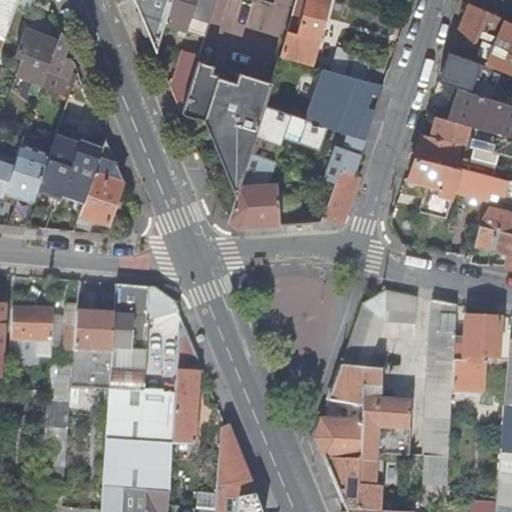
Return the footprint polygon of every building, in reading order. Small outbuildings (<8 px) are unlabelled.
[(0,0),(0,48),(17,0),(0,0)] [(171,0),(134,0),(155,51),(164,24),(171,0)] [(190,17),(209,23),(215,6),(216,0),(171,0),(164,24),(185,31),(190,17)] [(296,0),(285,41),(281,55),(311,64),(328,0),(296,0)] [(464,18),(451,51),(484,63),(511,73),(511,23),(502,19),(481,10),(464,18)] [(37,79),(43,81),(57,41),(25,30),(17,49),(15,55),(21,58),(16,72),(23,74),(37,79)] [(67,45),(61,30),(57,41),(43,81),(41,85),(60,92),(70,95),(70,93),(77,74),(70,72),(73,61),(70,57),(64,54),(67,45)] [(346,49),(339,71),(364,80),(370,57),(346,49)] [(182,50),(170,87),(181,114),(197,62),(199,56),(182,50)] [(511,73),(484,63),(451,51),(448,50),(446,58),(456,62),(467,63),(458,88),(464,90),(474,93),(477,84),(496,90),(511,95),(511,73)] [(199,56),(197,62),(213,67),(215,59),(200,54),(199,56)] [(203,117),(236,195),(238,186),(249,152),(258,125),(265,105),(272,82),(238,73),(235,83),(217,78),(218,76),(211,74),(213,67),(197,62),(181,114),(203,117)] [(351,135),(365,140),(375,110),(366,107),(370,94),(374,83),(364,80),(339,71),(323,66),(306,120),(311,122),(351,135)] [(32,94),(38,95),(41,85),(43,81),(37,79),(32,94)] [(374,83),(370,94),(380,97),(383,86),(374,83)] [(453,121),(464,90),(458,88),(448,119),(453,121)] [(464,90),(453,121),(496,132),(511,136),(511,104),(474,93),(464,90)] [(59,161),(66,163),(75,165),(88,127),(79,123),(85,104),(82,97),(70,93),(70,95),(52,145),(50,149),(49,154),(39,182),(53,187),(61,166),(57,165),(59,161)] [(276,109),(265,105),(258,125),(270,130),(276,109)] [(436,116),(431,137),(460,144),(473,148),(475,138),(493,143),(496,132),(453,121),(448,119),(436,116)] [(365,140),(351,135),(311,122),(295,169),(334,183),(322,217),(340,224),(358,177),(353,175),(365,140)] [(456,159),(460,144),(431,137),(420,134),(412,156),(415,157),(446,164),(456,167),(462,169),(492,176),(495,163),(471,158),(469,162),(456,159)] [(24,135),(20,144),(49,154),(50,149),(52,145),(24,135)] [(121,181),(105,138),(79,212),(108,221),(121,181)] [(3,191),(32,201),(39,182),(49,154),(20,144),(3,191)] [(11,154),(0,150),(0,182),(1,182),(11,154)] [(237,227),(278,225),(277,184),(268,185),(276,162),(249,152),(238,186),(236,195),(227,222),(237,227)] [(423,212),(425,212),(430,213),(432,213),(432,214),(446,217),(455,190),(460,175),(462,169),(456,167),(446,164),(415,157),(409,180),(430,185),(423,212)] [(511,193),(511,181),(492,176),(462,169),(460,175),(455,190),(489,199),(491,193),(505,196),(506,192),(511,193)] [(511,214),(489,208),(479,225),(511,233),(511,214)] [(446,219),(426,214),(423,227),(444,232),(446,219)] [(511,233),(479,225),(474,245),(508,254),(505,265),(511,266),(511,233)] [(55,281),(44,281),(43,290),(55,291),(55,281)] [(110,391),(144,393),(149,327),(149,322),(152,289),(117,286),(115,316),(112,354),(110,391)] [(162,318),(180,314),(176,305),(157,290),(152,289),(149,322),(149,327),(163,323),(162,318)] [(400,411),(401,402),(380,401),(382,371),(366,370),(383,322),(414,323),(417,298),(386,292),(363,304),(341,368),(363,370),(362,404),(362,409),(400,411)] [(432,301),(425,418),(450,419),(453,373),(453,358),(456,306),(432,301)] [(63,322),(76,323),(76,314),(77,307),(65,306),(63,322)] [(38,359),(51,359),(54,322),(55,310),(13,309),(11,341),(39,342),(38,359)] [(74,352),(112,354),(115,316),(76,314),(76,323),(74,352)] [(464,359),(453,358),(453,373),(463,374),(463,390),(480,391),(481,364),(497,365),(500,322),(466,319),(464,359)] [(76,323),(63,322),(54,322),(51,359),(42,508),(41,511),(62,511),(62,510),(71,388),(74,352),(76,323)] [(200,373),(205,373),(187,329),(181,331),(176,395),(173,444),(174,445),(194,445),(200,373)] [(502,431),(511,431),(511,341),(510,341),(502,431)] [(112,354),(74,352),(71,388),(110,391),(112,354)] [(348,404),(362,404),(363,370),(341,368),(328,403),(348,404)] [(176,395),(144,393),(110,391),(102,511),(123,511),(124,505),(125,490),(138,491),(146,491),(148,491),(168,493),(169,494),(170,494),(174,445),(173,444),(176,395)] [(411,403),(401,402),(400,411),(411,412),(411,403)] [(361,423),(362,409),(362,404),(348,404),(347,422),(361,423)] [(361,423),(347,422),(321,421),(315,439),(323,460),(325,460),(345,511),(363,511),(381,511),(386,455),(408,456),(410,417),(411,412),(400,411),(362,409),(361,423)] [(423,455),(448,457),(450,419),(425,418),(423,455)] [(227,426),(221,427),(216,495),(215,511),(238,511),(240,498),(256,495),(227,426)] [(498,485),(511,486),(511,431),(502,431),(498,485)] [(424,484),(447,485),(448,459),(425,457),(424,484)] [(511,511),(511,486),(498,485),(496,511),(511,511)] [(138,491),(125,490),(124,505),(136,506),(138,491)] [(168,511),(169,494),(168,493),(148,491),(146,511),(168,511)] [(196,508),(215,511),(216,495),(197,493),(196,508)]
